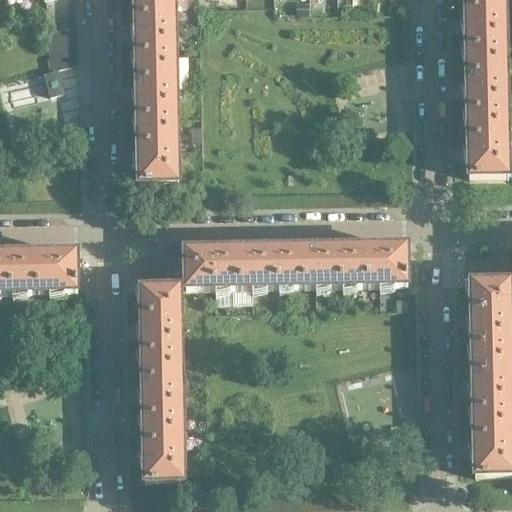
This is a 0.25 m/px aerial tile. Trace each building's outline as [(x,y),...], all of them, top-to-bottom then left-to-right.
[(175,61),(174,0),(136,0),(136,6),(135,6),(136,33),(134,33),(134,35),(138,35),(138,43),(136,43),(136,60),(134,60),(135,61),(175,61)] [(505,54),(503,0),(464,0),(465,27),(464,27),(464,29),(468,29),(468,37),(466,37),(466,54),(464,54),(464,55),(505,54)] [(75,44),(72,30),(46,36),(49,48),(49,49),(72,44),(75,44)] [(75,56),(72,44),(49,49),(49,48),(47,49),(49,61),(49,62),(72,56),(72,57),(75,56)] [(506,118),(506,86),(505,54),(464,55),(467,55),(467,63),(466,63),(467,90),(465,90),(465,92),(469,92),(469,100),(467,100),(467,117),(466,117),(466,119),(506,118)] [(75,69),(72,57),(72,56),(49,62),(49,61),(47,62),(50,75),(75,69)] [(176,124),(176,92),(175,61),(135,61),(135,62),(137,62),(138,70),(136,70),(137,97),(135,97),(135,99),(139,99),(140,107),(137,107),(137,124),(136,124),(136,125),(139,125),(176,124)] [(63,97),(58,75),(44,79),(50,101),(59,98),(63,97)] [(507,182),(507,150),(506,118),(466,119),(469,119),(469,127),(467,127),(468,154),(466,154),(466,156),(471,156),(471,164),(468,164),(468,183),(507,182)] [(178,189),(177,156),(176,124),(139,125),(139,133),(138,133),(138,160),(136,160),(136,162),(141,162),(141,170),(138,170),(139,189),(178,189)] [(407,291),(406,252),(341,253),(342,294),(343,294),(343,291),(351,291),(351,292),(378,291),(378,293),(380,293),(380,290),(388,290),(388,291),(407,291)] [(342,294),(341,253),(277,254),(278,295),(279,295),(279,292),(287,292),(287,293),(314,293),(314,294),(316,294),(316,291),(324,291),(324,292),(341,292),(341,294),(342,294)] [(278,295),(277,254),(214,255),(215,296),(216,296),(216,293),(224,293),(224,294),(251,294),(251,295),(253,295),(253,292),(261,292),(261,294),(278,293),(278,295)] [(181,359),(180,296),(214,294),(214,296),(215,296),(214,255),(184,256),(185,262),(185,278),(185,295),(180,295),(180,294),(146,294),(139,295),(139,296),(142,296),(142,304),(141,305),(141,332),(140,332),(140,333),(144,333),(144,341),(142,341),(142,358),(140,358),(140,359),(181,359)] [(77,297),(76,258),(11,259),(12,300),(13,300),(13,297),(21,297),(21,298),(48,298),(48,300),(50,299),(50,297),(58,296),(58,298),(77,297)] [(12,300),(11,259),(0,259),(0,298),(11,299),(11,300),(12,300)] [(185,295),(185,278),(171,279),(170,262),(146,262),(146,294),(180,294),(180,295),(185,295)] [(185,278),(185,262),(170,262),(171,279),(185,278)] [(511,352),(509,288),(511,288),(511,287),(510,288),(510,287),(469,288),(469,290),(472,290),(472,298),(471,298),(471,325),(469,325),(470,327),(474,327),(474,335),(471,335),(472,352),(470,352),(470,353),(511,352)] [(511,416),(511,384),(511,352),(470,353),(470,354),(473,354),(473,361),(472,361),(472,389),(471,389),(471,390),(475,390),(475,398),(473,398),(473,415),(471,415),(471,416),(511,416)] [(182,422),(182,390),(181,359),(140,359),(140,360),(143,360),(143,368),(142,368),(143,395),(141,395),(141,397),(145,397),(145,405),(143,405),(143,422),(141,422),(141,423),(182,422)] [(511,480),(511,418),(511,416),(471,416),(471,417),(474,417),(474,425),(473,425),(474,452),(472,452),(472,454),(476,454),(476,462),(474,462),(474,481),(511,480)] [(183,487),(183,454),(182,422),(141,423),(142,424),(144,424),(145,432),(143,432),(144,459),(142,459),(142,461),(146,461),(147,469),(144,469),(144,488),(183,487)]
